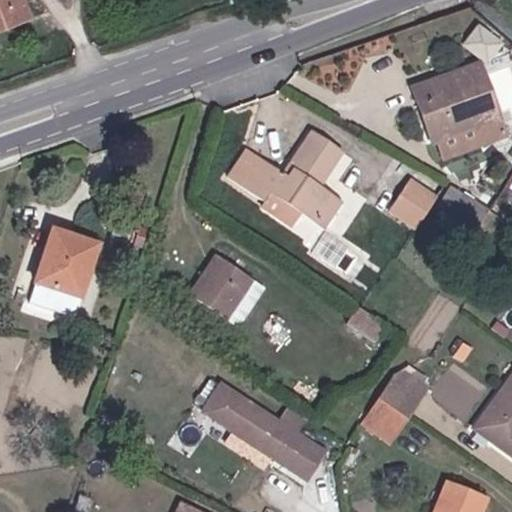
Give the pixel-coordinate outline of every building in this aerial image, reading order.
[(0,0),(0,41),(1,44),(49,24),(39,0),(0,0)] [(485,62),(504,43),(483,22),(464,41),(485,62)] [(478,133),(490,129),(475,80),(447,89),(454,110),(440,114),(433,94),(406,103),(418,138),(425,137),(430,154),(478,139),(478,133)] [(478,139),(493,135),(490,129),(478,133),(478,139)] [(424,157),(429,174),(498,152),(493,135),(478,139),(430,154),(424,157)] [(424,157),(430,154),(425,137),(418,138),(424,157)] [(322,218),(308,209),(331,174),(300,154),(278,189),(241,166),(224,192),(260,216),(264,210),(308,239),(322,218)] [(408,245),(422,224),(428,215),(397,195),(377,225),(408,245)] [(438,235),(465,254),(481,227),(444,203),(430,224),(440,230),(438,235)] [(308,239),(314,243),(328,222),(322,218),(308,239)] [(75,255),(78,248),(54,240),(52,247),(75,255)] [(36,293),(81,308),(99,254),(78,248),(75,255),(52,247),(36,293)] [(181,308),(228,338),(254,299),(208,268),(181,308)] [(339,335),(369,356),(380,341),(349,319),(339,335)] [(396,436),(417,409),(391,390),(382,394),(369,415),(396,436)] [(511,479),(511,455),(510,454),(511,451),(511,397),(504,391),(461,448),(509,483),(511,479)] [(314,467),(214,397),(195,424),(295,494),(314,467)] [(351,442),(378,461),(396,436),(369,415),(351,442)] [(339,460),(367,478),(378,461),(351,442),(339,460)]
